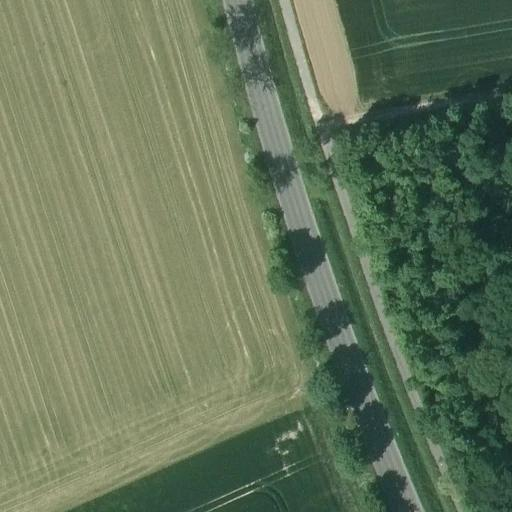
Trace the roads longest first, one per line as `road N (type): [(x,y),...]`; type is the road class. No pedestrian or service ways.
road 1 (tertiary): [(235,0),(290,206),(406,511)]
road 2 (track): [(319,137),(511,104)]
